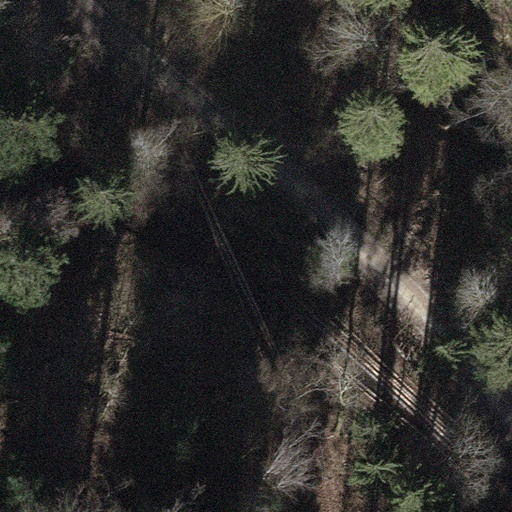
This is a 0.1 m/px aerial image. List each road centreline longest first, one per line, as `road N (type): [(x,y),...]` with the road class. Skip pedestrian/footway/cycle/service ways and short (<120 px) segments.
road 1 (track): [(79,12),(261,252),(447,457),(511,487)]
road 2 (track): [(511,422),(229,118),(67,0)]
road 3 (track): [(261,252),(319,511)]
